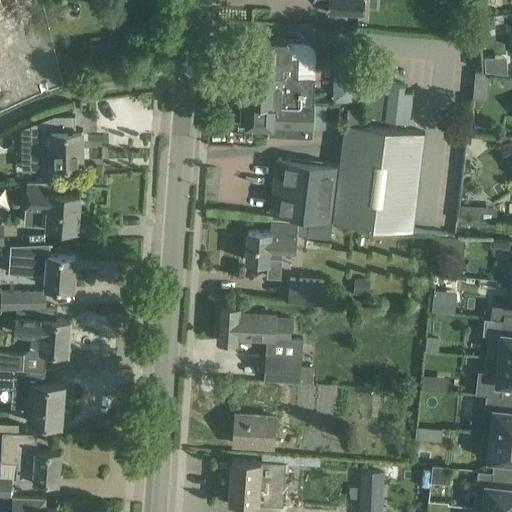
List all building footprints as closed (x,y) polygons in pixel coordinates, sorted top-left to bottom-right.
[(364,0),(328,0),(328,13),(363,15),(364,0)] [(493,15),(481,16),(482,28),(489,27),(493,22),(493,15)] [(242,59),(239,124),(268,126),(268,131),(267,136),(312,138),(313,127),(324,128),(325,121),(326,103),(314,103),(316,57),(316,54),(314,48),(311,44),(302,41),(251,39),(251,59),(242,59)] [(114,41),(90,44),(91,56),(115,53),(114,41)] [(367,117),(409,120),(413,90),(405,89),(406,74),(396,77),(395,82),(371,79),(367,117)] [(141,111),(144,131),(150,130),(145,92),(118,96),(121,113),(141,111)] [(52,116),(31,124),(32,170),(53,170),(53,165),(61,165),(82,165),(81,130),(74,130),(74,116),(52,116)] [(278,158),(271,213),(291,216),(332,221),(414,230),(426,132),(345,122),(340,165),(278,158)] [(250,159),(254,135),(226,131),(222,154),(250,159)] [(28,179),(24,224),(77,228),(79,195),(50,192),(51,180),(28,179)] [(463,216),(489,217),(490,205),(463,204),(463,216)] [(248,230),(246,261),(269,262),(270,252),(282,253),(283,247),(296,248),(297,233),(307,234),(308,222),(284,219),(270,218),(270,231),(248,230)] [(438,234),(437,251),(462,253),(464,237),(438,234)] [(511,239),(490,237),(489,247),(511,248),(511,239)] [(75,256),(55,255),(48,254),(48,256),(27,255),(25,270),(47,271),(46,286),(52,287),(72,288),(75,256)] [(358,277),(357,293),(368,294),(369,278),(358,277)] [(322,302),(325,281),(289,278),(288,300),(322,302)] [(494,305),(492,318),(493,318),(511,320),(511,283),(509,283),(506,306),(494,305)] [(0,307),(2,307),(17,306),(16,307),(37,307),(46,306),(45,291),(2,291),(1,286),(0,285),(0,307)] [(452,312),(454,290),(432,288),(430,309),(452,312)] [(217,341),(237,342),(238,338),(274,340),(274,336),(290,337),(291,317),(276,316),(276,313),(239,310),(239,306),(219,305),(217,341)] [(37,307),(16,307),(15,331),(41,333),(40,349),(67,352),(70,320),(56,319),(57,307),(46,307),(46,306),(37,307)] [(487,318),(486,332),(492,333),(489,355),(499,356),(511,357),(511,320),(493,318),(492,318),(487,318)] [(427,336),(426,347),(436,349),(437,337),(427,336)] [(0,367),(16,369),(16,368),(23,368),(24,353),(23,353),(0,351),(0,367)] [(263,378),(300,380),(313,381),(314,365),(301,365),(302,356),(265,354),(263,378)] [(480,370),(478,393),(485,394),(500,395),(500,396),(511,396),(511,357),(499,356),(489,355),(488,355),(486,370),(480,370)] [(16,369),(13,405),(29,406),(28,422),(60,424),(60,422),(63,422),(67,420),(67,412),(64,409),(61,409),(63,384),(43,383),(44,371),(23,369),(23,368),(16,368),(16,369)] [(432,388),(433,375),(424,374),(423,387),(432,388)] [(485,394),(484,408),(493,409),(491,433),(491,434),(511,435),(511,396),(500,396),(500,395),(485,394)] [(275,416),(255,415),(235,413),(233,443),(273,446),(275,416)] [(0,422),(0,431),(2,431),(18,432),(19,423),(0,422)] [(416,425),(415,437),(423,438),(424,426),(416,425)] [(16,462),(15,479),(35,480),(35,479),(58,481),(60,451),(36,450),(37,433),(18,432),(2,431),(0,461),(16,462)] [(481,431),(478,456),(493,458),(491,471),(505,473),(507,459),(511,459),(511,435),(491,434),(491,433),(481,431)] [(258,504),(283,506),(286,463),(232,459),(229,502),(258,504)] [(435,464),(434,480),(450,480),(451,465),(435,464)] [(360,469),(359,510),(382,511),(383,470),(360,469)] [(478,470),(474,507),(483,508),(511,511),(511,486),(504,486),(505,473),(491,471),(478,470)] [(0,495),(9,495),(10,479),(0,477),(0,495)] [(54,511),(55,509),(46,508),(46,497),(12,496),(12,509),(14,509),(14,511),(5,511),(4,511),(54,511)]
